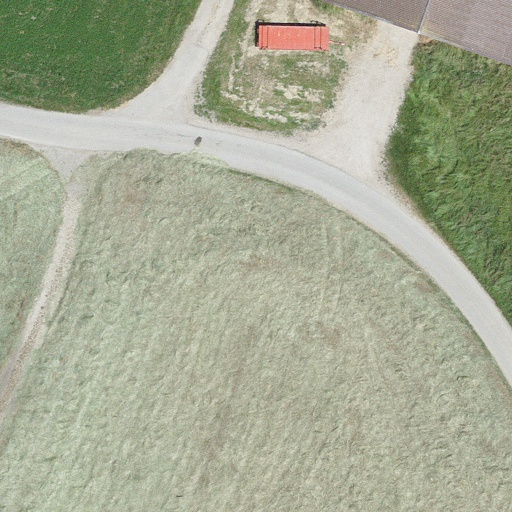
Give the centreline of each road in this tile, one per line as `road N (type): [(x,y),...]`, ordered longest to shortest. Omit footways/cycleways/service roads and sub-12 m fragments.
road 1 (unclassified): [(511,357),(428,255),(315,177),(208,144),(0,119)]
road 2 (track): [(93,133),(62,270),(0,402)]
road 3 (track): [(146,136),(217,0)]
